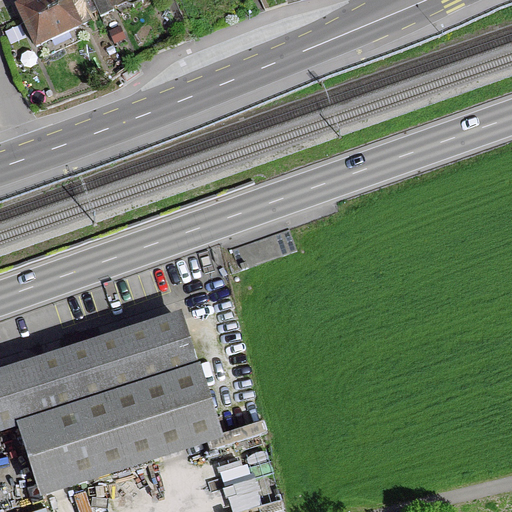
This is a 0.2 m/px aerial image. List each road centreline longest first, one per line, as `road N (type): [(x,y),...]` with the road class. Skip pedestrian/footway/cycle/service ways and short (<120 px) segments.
road 1 (primary): [(511,118),(0,298)]
road 2 (tertiary): [(26,158),(413,0)]
road 3 (track): [(390,511),(511,482)]
